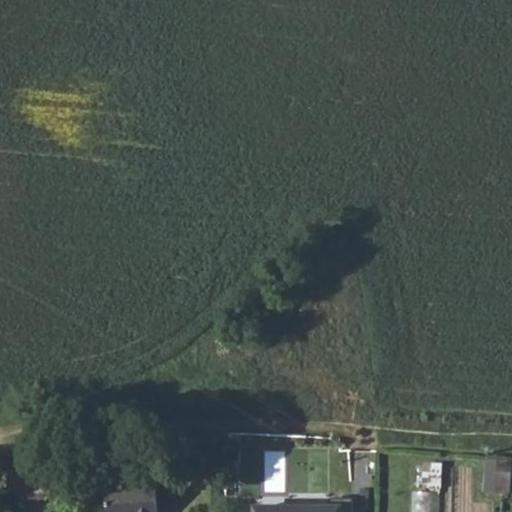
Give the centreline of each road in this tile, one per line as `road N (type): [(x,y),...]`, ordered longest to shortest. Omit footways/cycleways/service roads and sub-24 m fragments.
road 1 (unclassified): [(0,429),(105,420),(242,423)]
road 2 (track): [(358,511),(349,428),(242,423)]
